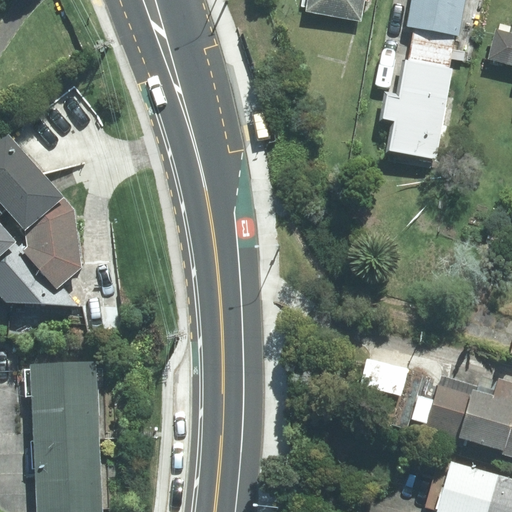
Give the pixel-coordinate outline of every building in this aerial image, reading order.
[(360,23),(364,0),(307,0),(305,13),(360,23)] [(459,37),(465,0),(409,0),(405,29),(413,31),(410,47),(452,54),(454,36),(459,37)] [(511,32),(511,36),(496,32),(488,60),(511,66),(511,32)] [(452,54),(410,47),(407,62),(404,62),(398,100),(386,98),(382,120),(394,122),(389,152),(435,160),(451,71),(449,70),(452,54)] [(61,194),(7,132),(0,138),(0,201),(23,227),(61,194)] [(25,229),(26,246),(62,284),(82,267),(75,210),(64,197),(25,229)] [(0,250),(13,239),(0,224),(0,250)] [(19,241),(0,257),(0,295),(7,303),(79,306),(19,241)] [(408,369),(367,359),(360,386),(401,396),(408,369)] [(34,441),(100,439),(96,362),(31,364),(34,441)] [(471,397),(438,387),(424,437),(456,446),(458,440),(502,453),(502,455),(511,458),(511,384),(499,381),(493,398),(472,392),(471,397)] [(100,439),(34,441),(36,478),(101,475),(100,439)] [(511,511),(511,476),(452,459),(436,511),(511,511)] [(102,511),(101,475),(36,478),(37,511),(102,511)]
